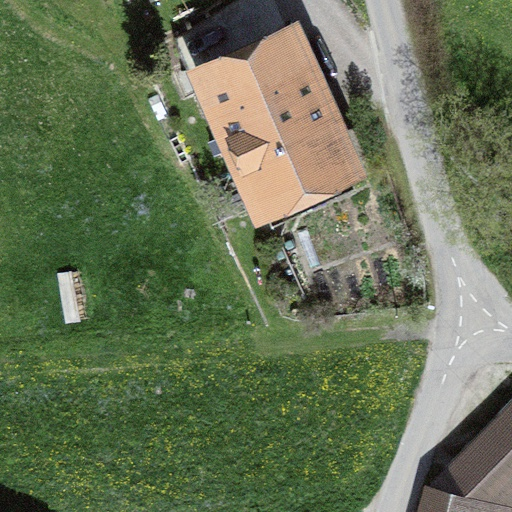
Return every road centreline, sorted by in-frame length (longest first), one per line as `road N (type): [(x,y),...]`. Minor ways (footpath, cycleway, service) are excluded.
road 1 (unclassified): [(472,320),(372,0)]
road 2 (residential): [(472,320),(397,511)]
